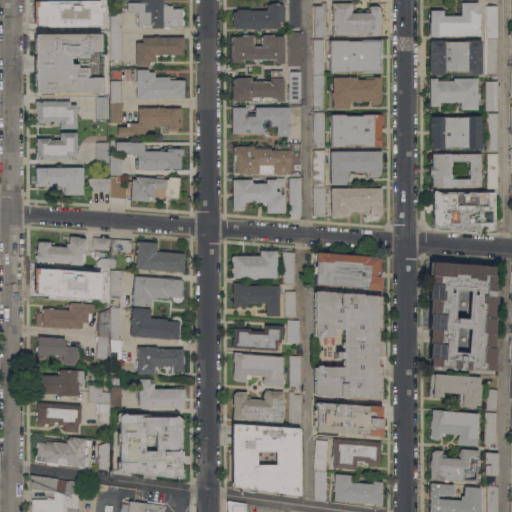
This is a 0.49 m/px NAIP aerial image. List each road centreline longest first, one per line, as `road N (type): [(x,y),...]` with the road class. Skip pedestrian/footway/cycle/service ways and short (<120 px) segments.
road 1 (residential): [(511,250),(0,213)]
road 2 (residential): [(12,214),(12,511)]
road 3 (residential): [(210,228),(211,511)]
road 4 (tertiary): [(407,244),(407,511)]
road 5 (tertiary): [(407,244),(405,0)]
road 6 (residential): [(210,228),(210,0)]
road 7 (residential): [(12,214),(12,0)]
